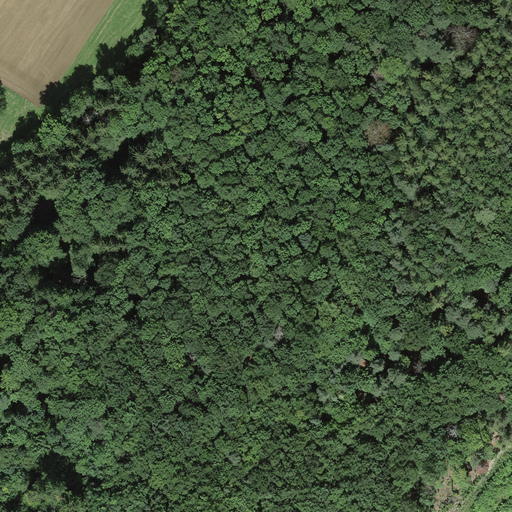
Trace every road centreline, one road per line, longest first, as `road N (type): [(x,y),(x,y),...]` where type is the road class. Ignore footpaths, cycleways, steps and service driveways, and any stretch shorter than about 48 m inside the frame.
road 1 (track): [(204,0),(0,264)]
road 2 (track): [(466,0),(390,160),(378,271)]
road 3 (track): [(377,0),(390,160)]
